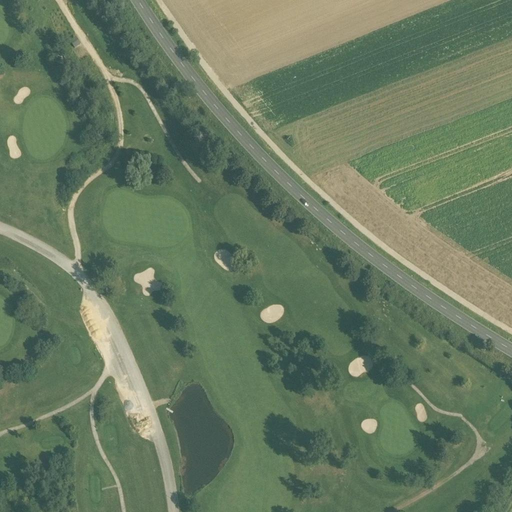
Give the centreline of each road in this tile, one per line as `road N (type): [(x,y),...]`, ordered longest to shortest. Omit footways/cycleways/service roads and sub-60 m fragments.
road 1 (tertiary): [(136,0),(213,105),(290,187),(378,265),(511,349)]
road 2 (track): [(158,0),(226,94),(304,179),(391,253),(511,330)]
road 3 (track): [(0,228),(71,265),(97,296),(140,379),(174,511)]
